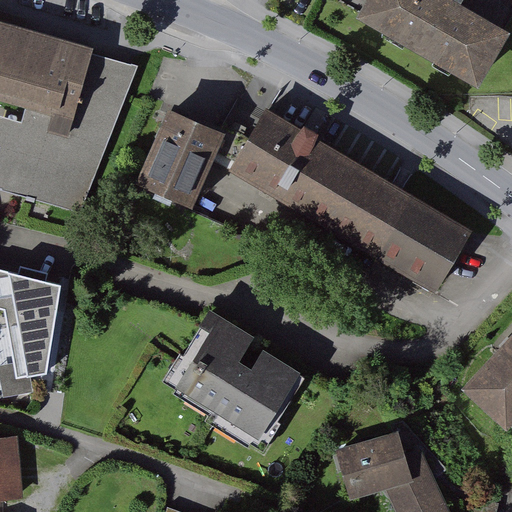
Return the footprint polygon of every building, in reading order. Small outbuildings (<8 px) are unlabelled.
[(373,0),(365,16),(387,28),(389,25),(456,63),(454,67),(477,80),(503,34),(453,6),(457,0),(373,0)] [(139,68),(0,28),(0,104),(24,112),(20,126),(0,120),(0,192),(85,216),(139,68)] [(218,133),(172,113),(146,173),(124,163),(118,178),(140,187),(142,183),(190,204),(214,148),(220,133),(218,133)] [(300,132),(266,113),(251,139),(223,125),(218,133),(220,133),(214,148),(238,160),(234,167),(436,287),(469,233),(314,141),(317,134),(304,127),(300,132)] [(58,285),(0,273),(0,312),(4,313),(15,380),(44,375),(58,285)] [(304,373),(207,314),(164,384),(260,443),(304,373)] [(511,415),(511,338),(468,385),(506,422),(511,415)] [(446,511),(409,432),(338,449),(353,496),(387,487),(398,511),(446,511)] [(17,436),(0,436),(0,500),(20,499),(17,436)]
